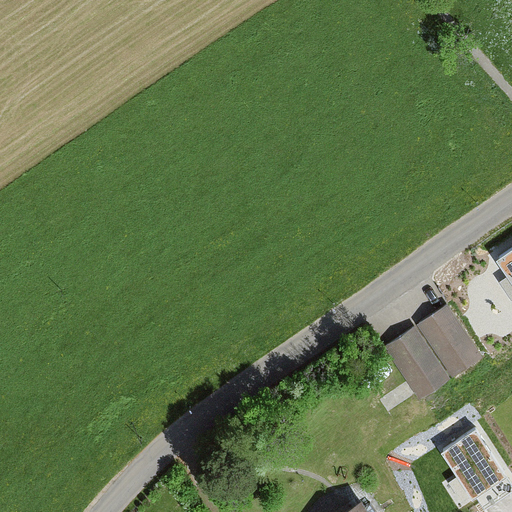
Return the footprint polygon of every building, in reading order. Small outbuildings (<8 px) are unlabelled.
[(511,246),(498,256),(509,273),(499,280),(511,298),(511,246)] [(446,305),(419,323),(453,373),(480,354),(446,305)] [(414,326),(387,344),(420,395),(447,377),(414,326)] [(477,429),(443,452),(474,498),(508,476),(477,429)] [(375,511),(369,502),(360,508),(359,505),(348,511),(375,511)]
